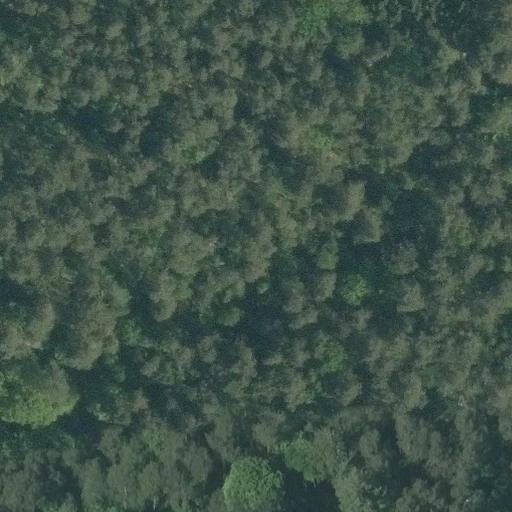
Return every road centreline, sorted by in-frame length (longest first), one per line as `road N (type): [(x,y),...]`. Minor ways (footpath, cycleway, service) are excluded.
road 1 (track): [(234,414),(377,239),(485,66)]
road 2 (track): [(353,511),(234,414),(211,412),(14,511)]
road 3 (track): [(511,80),(416,30),(382,0)]
